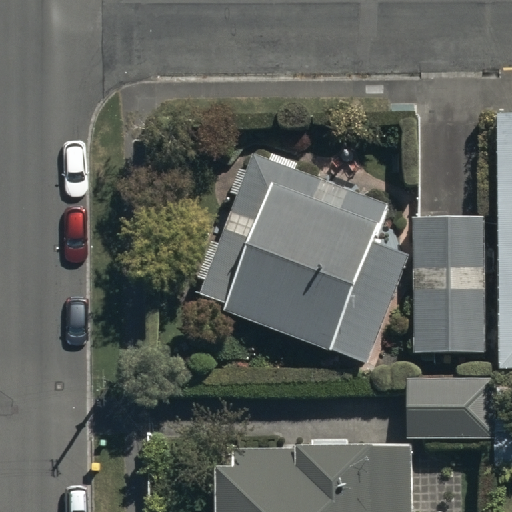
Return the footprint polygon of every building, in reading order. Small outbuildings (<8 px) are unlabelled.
[(511,114),(502,115),(502,372),(511,371),(511,114)] [(391,205),(257,159),(204,295),(226,304),(224,310),(371,366),(413,259),(376,245),(391,205)] [(487,218),(415,218),(414,352),(486,353),(487,218)] [(493,378),(408,378),(409,441),(494,440),(493,378)] [(412,447),(235,448),(235,469),(216,469),(217,511),(445,511),(445,510),(414,511),(412,447)]
